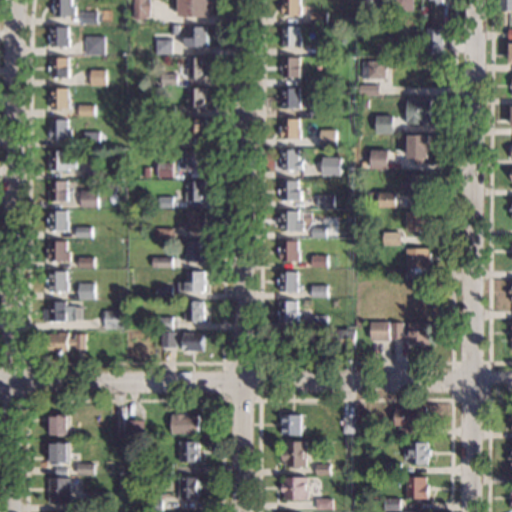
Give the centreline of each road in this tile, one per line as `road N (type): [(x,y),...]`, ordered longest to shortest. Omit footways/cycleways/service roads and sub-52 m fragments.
road 1 (residential): [(6,511),(13,0)]
road 2 (residential): [(239,511),(243,0)]
road 3 (residential): [(472,511),(474,0)]
road 4 (residential): [(511,382),(0,381)]
